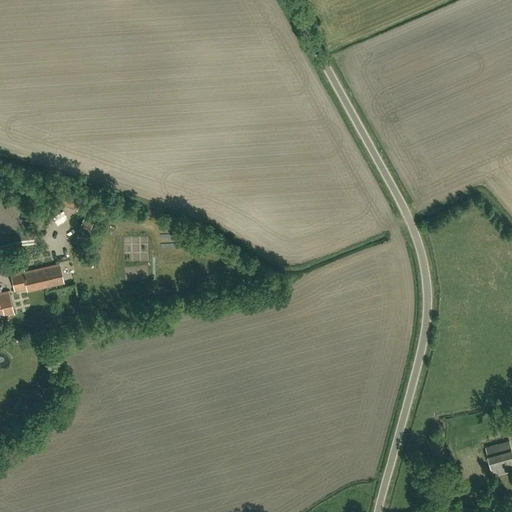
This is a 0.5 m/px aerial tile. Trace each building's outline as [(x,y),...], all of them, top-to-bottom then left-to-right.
[(81,198),(66,192),(61,204),(77,210),(81,198)] [(95,218),(85,214),(82,221),(92,225),(95,218)] [(28,290),(62,282),(58,264),(24,272),(23,270),(11,273),(14,288),(26,285),(28,290)] [(0,316),(13,314),(8,292),(0,293),(0,316)] [(494,475),(511,470),(511,450),(509,441),(486,448),(494,475)]
